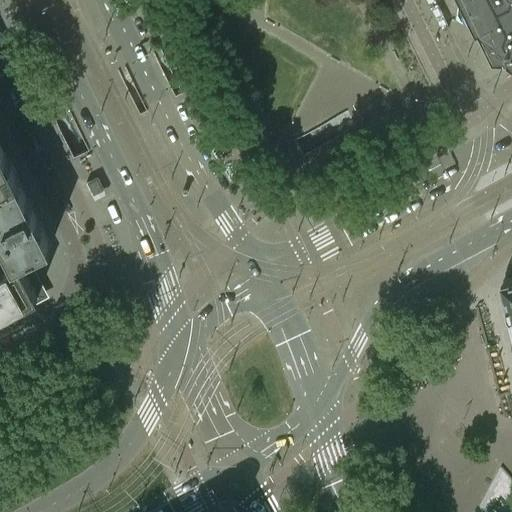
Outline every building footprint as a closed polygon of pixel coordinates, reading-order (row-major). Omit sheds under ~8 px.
[(511,0),(472,0),(477,9),(479,7),(494,37),(508,37),(509,38),(511,40),(511,0)] [(0,187),(18,178),(5,151),(0,141),(0,187)] [(51,244),(34,210),(18,178),(0,187),(0,269),(19,259),(51,244)] [(0,315),(38,295),(19,259),(0,269),(0,315)] [(511,277),(506,279),(504,280),(502,282),(501,284),(501,286),(502,288),(511,327),(511,277)]
